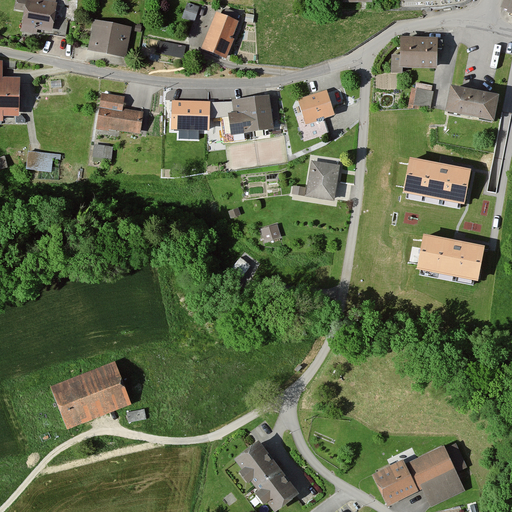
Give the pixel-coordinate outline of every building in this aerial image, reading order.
[(41,0),(40,4),(22,0),(16,33),(32,36),(32,31),(49,34),(55,0),(41,0)] [(511,0),(508,0),(502,14),(511,18),(511,0)] [(196,10),(184,5),(178,21),(190,26),(196,10)] [(237,24),(211,14),(197,51),(223,61),(237,24)] [(127,30),(89,22),(83,52),(121,59),(127,30)] [(433,40),(396,39),(396,70),(433,71),(433,40)] [(164,41),(163,53),(183,54),(184,42),(164,41)] [(0,118),(14,118),(14,80),(0,80),(0,118)] [(412,82),(412,98),(432,99),(433,82),(412,82)] [(493,98),(445,88),(440,113),(488,123),(493,98)] [(323,94),(294,101),(300,124),(329,117),(323,94)] [(122,99),(98,95),(94,130),(136,135),(139,113),(121,111),(122,99)] [(265,99),(230,104),(232,117),(223,118),(226,138),(269,133),(265,99)] [(209,102),(173,101),(172,129),(208,129),(209,102)] [(107,149),(92,147),(90,158),(106,160),(107,149)] [(337,168),(309,164),(303,200),(331,204),(337,168)] [(469,175),(411,165),(405,195),(463,206),(469,175)] [(293,184),(292,192),(302,193),(303,185),(293,184)] [(275,228),(259,232),(263,245),(279,241),(275,228)] [(483,252),(424,242),(419,273),(477,283),(483,252)] [(112,365),(47,390),(64,432),(128,407),(112,365)] [(143,411),(124,416),(128,427),(143,424),(143,411)] [(274,511),(295,495),(253,444),(230,462),(270,511),(274,511)] [(401,462),(371,478),(385,507),(419,490),(430,511),(462,495),(453,477),(465,471),(453,447),(442,453),(440,449),(403,467),(401,462)]
